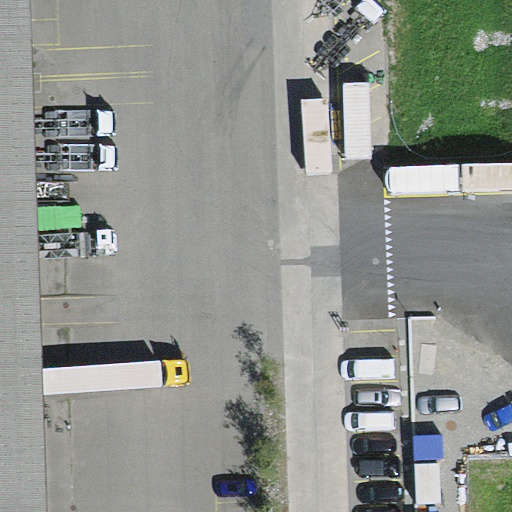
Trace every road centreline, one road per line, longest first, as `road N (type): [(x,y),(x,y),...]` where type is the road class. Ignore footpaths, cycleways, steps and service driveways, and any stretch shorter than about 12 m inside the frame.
road 1 (residential): [(320,511),(306,0)]
road 2 (unknown): [(504,135),(506,256)]
